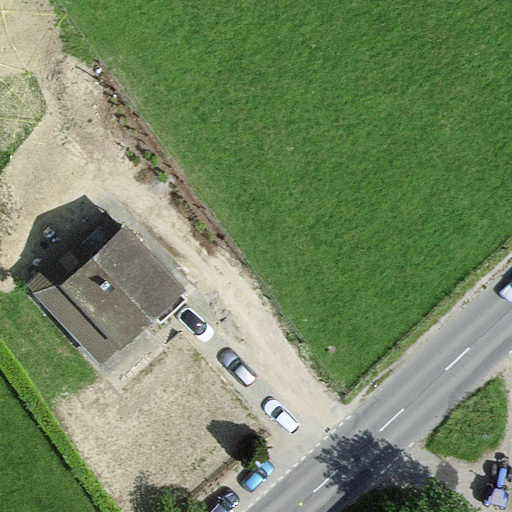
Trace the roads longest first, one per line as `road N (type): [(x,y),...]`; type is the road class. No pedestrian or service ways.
road 1 (tertiary): [(291,511),(511,308)]
road 2 (unknown): [(340,468),(209,290)]
